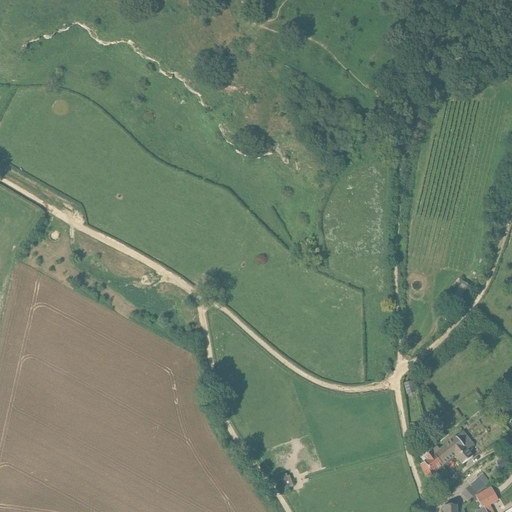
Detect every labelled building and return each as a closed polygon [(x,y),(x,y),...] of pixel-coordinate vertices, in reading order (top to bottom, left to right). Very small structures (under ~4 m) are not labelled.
[(451,298),(460,304),(470,286),(461,281),(451,298)] [(415,393),(412,382),(404,384),(406,395),(415,393)] [(439,449),(438,447),(435,443),(430,448),(432,451),(432,452),(431,452),(441,466),(455,455),(463,465),(472,457),(467,451),(473,446),(463,433),(441,450),(440,448),(439,449)] [(434,472),(441,466),(431,452),(432,452),(429,448),(419,456),(424,463),(421,465),(431,490),(440,486),(434,472)] [(507,465),(504,460),(497,464),(500,469),(507,465)] [(281,474),(285,487),(293,485),(290,472),(281,474)] [(476,495),(470,486),(461,494),(467,502),(476,495)] [(493,511),(490,505),(498,500),(491,487),(475,496),(482,508),(474,511),(493,511)]
